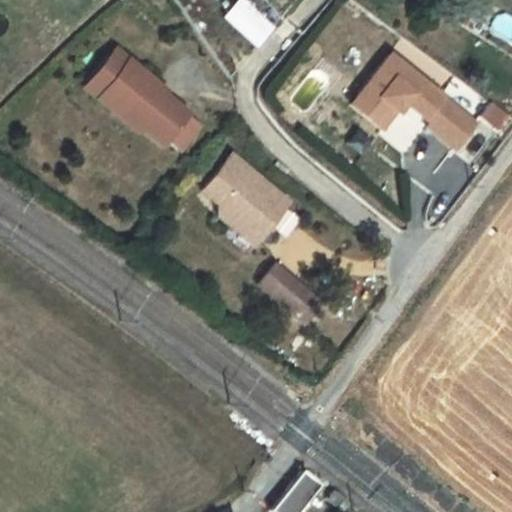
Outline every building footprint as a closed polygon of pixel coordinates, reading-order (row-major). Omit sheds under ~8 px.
[(243,0),(228,0),(215,13),(248,46),(269,26),(243,0)] [(106,44),(75,85),(172,159),(204,118),(106,44)] [(452,148),(475,118),(383,48),(340,103),(375,130),(396,104),(452,148)] [(188,192),(248,244),(287,200),(227,148),(188,192)] [(274,264),(256,284),(300,322),(309,311),(317,301),(274,264)] [(335,335),(309,311),(300,322),(325,346),(335,335)] [(300,470),(267,510),(269,511),(294,511),(317,484),(300,470)]
